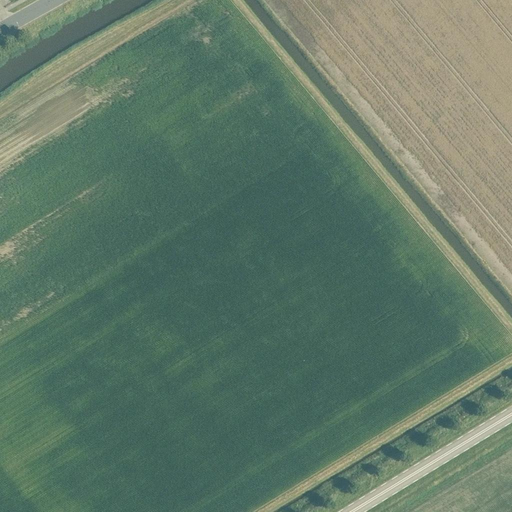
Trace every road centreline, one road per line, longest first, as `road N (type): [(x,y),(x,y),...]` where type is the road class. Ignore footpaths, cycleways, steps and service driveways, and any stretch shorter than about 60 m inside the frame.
road 1 (track): [(0,104),(181,0)]
road 2 (secondary): [(511,413),(350,511)]
